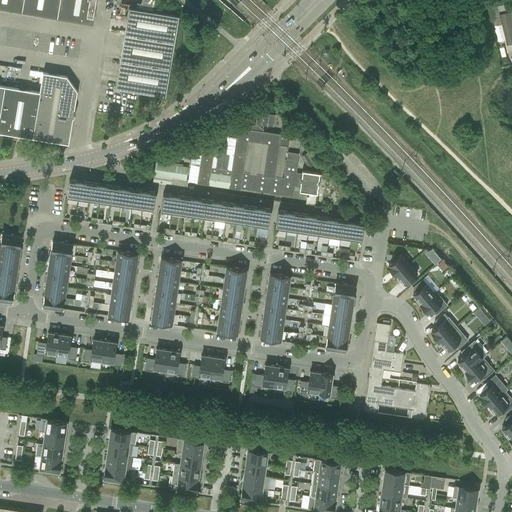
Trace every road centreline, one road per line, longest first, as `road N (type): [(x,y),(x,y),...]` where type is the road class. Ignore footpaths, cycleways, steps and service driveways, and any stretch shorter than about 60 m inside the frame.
road 1 (residential): [(25,315),(43,224),(361,272),(371,310)]
road 2 (residential): [(363,368),(25,315)]
road 3 (residential): [(371,310),(401,314),(425,361),(500,459)]
road 4 (tertiary): [(76,164),(138,142),(232,83)]
road 5 (tertiary): [(232,83),(254,73),(328,0)]
road 6 (unclassified): [(91,69),(95,43),(87,34),(0,20)]
